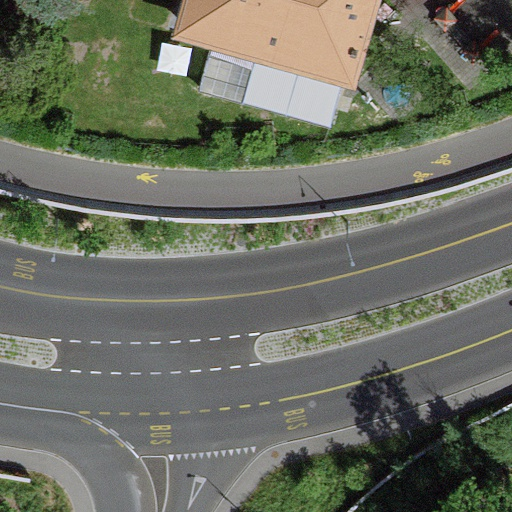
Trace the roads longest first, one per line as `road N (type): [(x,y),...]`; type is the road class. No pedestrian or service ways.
road 1 (tertiary): [(511,221),(368,271),(263,296),(165,301)]
road 2 (tertiary): [(169,418),(296,401),(412,370),(511,331)]
road 3 (tertiary): [(0,405),(169,418)]
road 4 (tertiary): [(165,301),(71,299),(0,285)]
